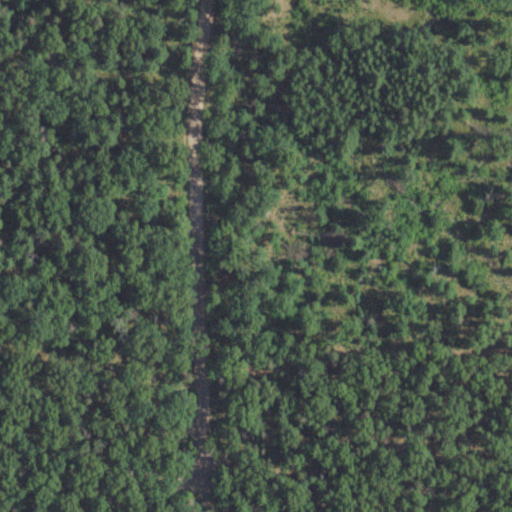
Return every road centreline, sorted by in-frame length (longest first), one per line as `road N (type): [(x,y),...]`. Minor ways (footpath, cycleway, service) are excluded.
road 1 (residential): [(198,474),(214,0)]
road 2 (residential): [(198,474),(511,393)]
road 3 (residential): [(55,511),(56,388)]
